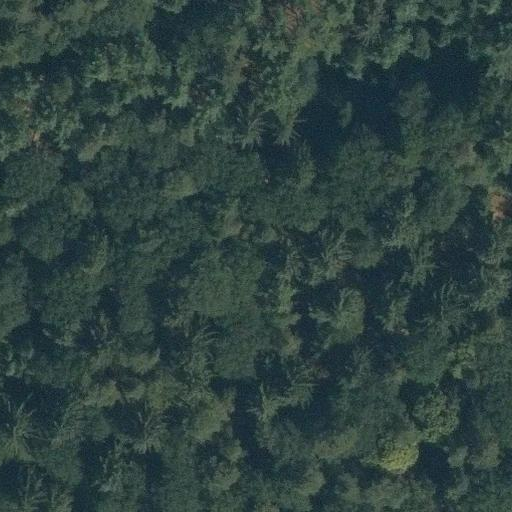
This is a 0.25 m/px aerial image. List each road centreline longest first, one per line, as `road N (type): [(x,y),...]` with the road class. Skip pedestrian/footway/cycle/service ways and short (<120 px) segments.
road 1 (track): [(199,0),(297,122),(348,238),(365,362),(342,511)]
road 2 (track): [(155,0),(0,62)]
